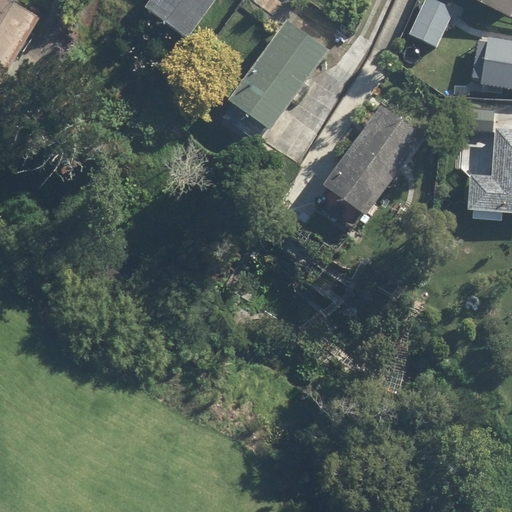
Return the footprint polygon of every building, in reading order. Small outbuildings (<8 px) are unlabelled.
[(40,19),(5,0),(0,0),(0,56),(15,65),(40,19)] [(144,109),(220,0),(154,0),(131,34),(119,25),(88,70),(144,109)] [(454,12),(427,0),(424,0),(409,33),(439,46),(454,12)] [(511,0),(473,0),(511,17),(511,0)] [(272,135),(330,50),(290,23),(222,123),(258,147),(268,132),(272,135)] [(511,42),(489,38),(482,84),(511,88),(511,42)] [(325,182),(338,191),(326,208),(355,229),(369,210),(371,212),(427,137),(382,104),(325,182)] [(493,133),(494,110),(464,108),(462,131),(493,133)] [(511,214),(511,130),(495,129),(493,177),(473,176),(472,212),(511,214)]
